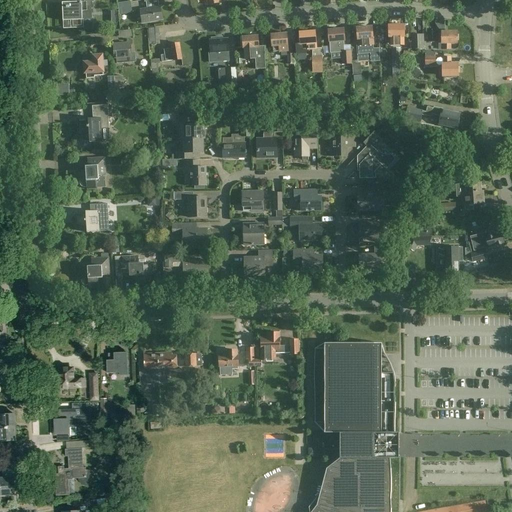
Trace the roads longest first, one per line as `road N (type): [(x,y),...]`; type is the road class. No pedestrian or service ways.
road 1 (residential): [(482,17),(401,8),(190,25),(179,0)]
road 2 (tertiary): [(12,282),(32,250),(37,216),(28,0)]
road 3 (residential): [(340,301),(340,180),(227,180)]
road 4 (residential): [(12,282),(50,311),(225,304)]
road 5 (residential): [(340,301),(511,297)]
road 6 (residential): [(511,204),(484,128),(479,77)]
road 7 (residential): [(227,180),(225,304)]
